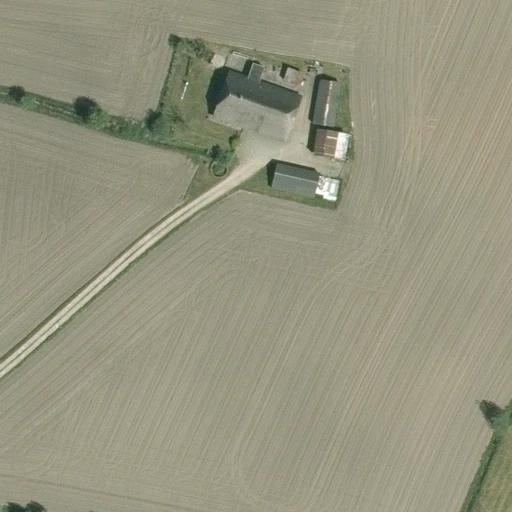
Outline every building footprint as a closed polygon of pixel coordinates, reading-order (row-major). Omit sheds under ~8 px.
[(351,129),(362,71),(322,64),(312,122),(351,129)] [(213,117),(285,143),(300,99),(258,84),(264,69),(252,65),(246,80),(228,74),(213,117)] [(286,69),(283,80),(298,85),(301,74),(286,69)] [(344,160),(348,136),(316,131),(312,156),(344,160)] [(314,199),(320,175),(277,166),(272,190),(314,199)]
